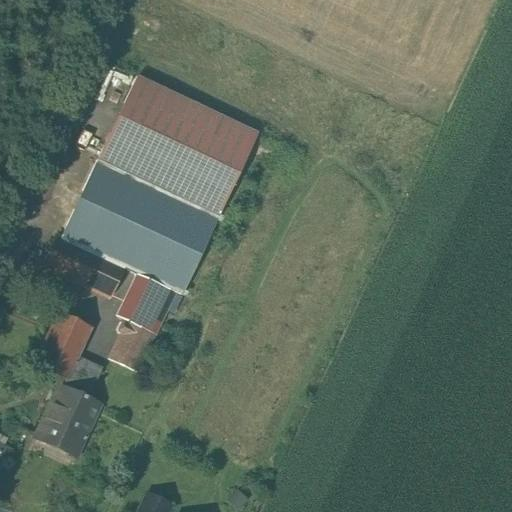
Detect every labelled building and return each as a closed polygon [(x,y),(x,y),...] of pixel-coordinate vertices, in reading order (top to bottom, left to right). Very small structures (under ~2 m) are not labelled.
[(135,77),(95,159),(58,239),(95,256),(96,257),(101,246),(112,251),(118,239),(182,270),(190,273),(217,217),(218,217),(219,217),(216,216),(255,134),(135,77)] [(264,136),(253,161),(275,171),(286,146),(264,136)] [(58,239),(54,237),(40,266),(81,285),(95,256),(58,239)] [(182,270),(118,239),(112,251),(101,246),(96,257),(121,268),(136,275),(116,318),(122,321),(126,323),(133,308),(158,320),(182,270)] [(96,257),(95,256),(81,285),(108,297),(121,268),(96,257)] [(158,320),(133,308),(126,323),(151,335),(158,320)] [(55,313),(31,366),(61,379),(64,381),(75,356),(88,328),(55,313)] [(126,323),(122,321),(119,322),(116,330),(117,333),(120,335),(108,360),(134,372),(151,335),(126,323)] [(64,381),(61,379),(34,439),(51,447),(54,442),(76,452),(98,404),(87,399),(101,368),(75,356),(64,381)] [(0,471),(13,440),(0,434),(0,471)] [(164,511),(168,506),(145,495),(137,511),(164,511)]
